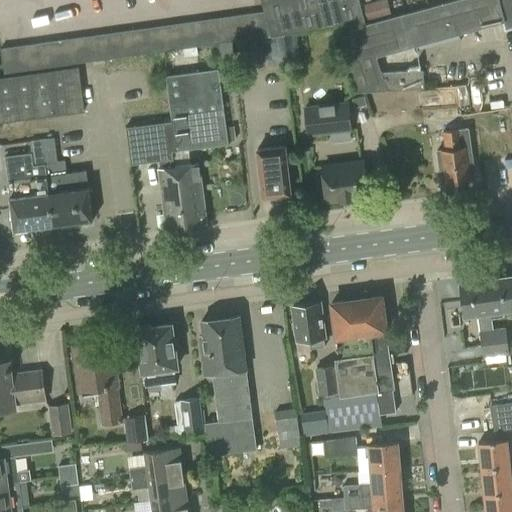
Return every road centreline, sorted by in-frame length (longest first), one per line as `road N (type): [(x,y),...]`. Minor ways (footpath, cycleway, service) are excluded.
road 1 (secondary): [(0,296),(417,236)]
road 2 (residential): [(450,511),(417,236)]
